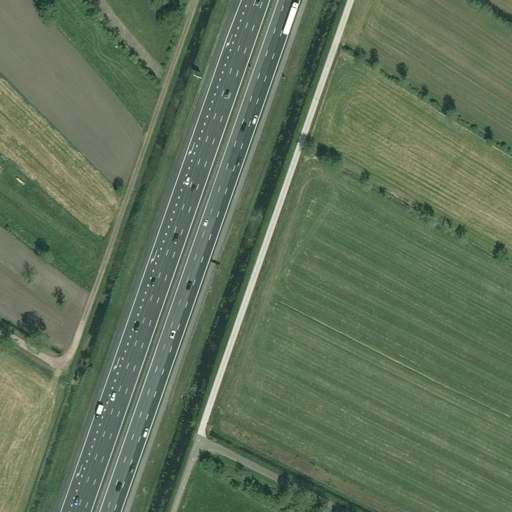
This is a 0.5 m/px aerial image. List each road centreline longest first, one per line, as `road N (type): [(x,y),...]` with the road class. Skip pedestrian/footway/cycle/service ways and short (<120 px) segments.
road 1 (motorway): [(259,0),(79,511)]
road 2 (motorway): [(113,511),(291,0)]
road 3 (track): [(50,362),(64,361),(78,335),(197,0)]
road 4 (unclassified): [(343,511),(198,440)]
